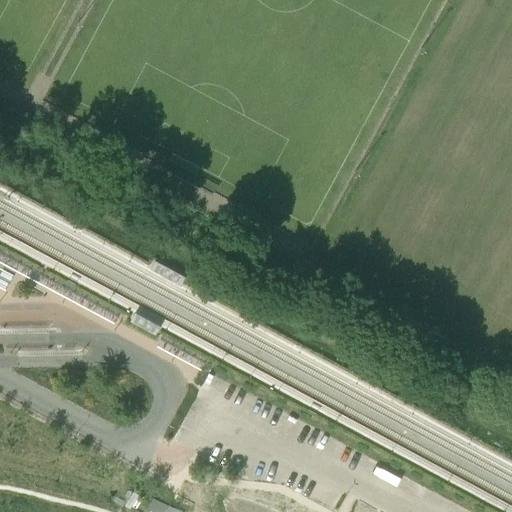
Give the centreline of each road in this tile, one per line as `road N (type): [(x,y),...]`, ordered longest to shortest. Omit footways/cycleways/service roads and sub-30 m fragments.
road 1 (residential): [(138,452),(0,378)]
road 2 (residential): [(138,452),(164,403),(163,383),(97,339)]
